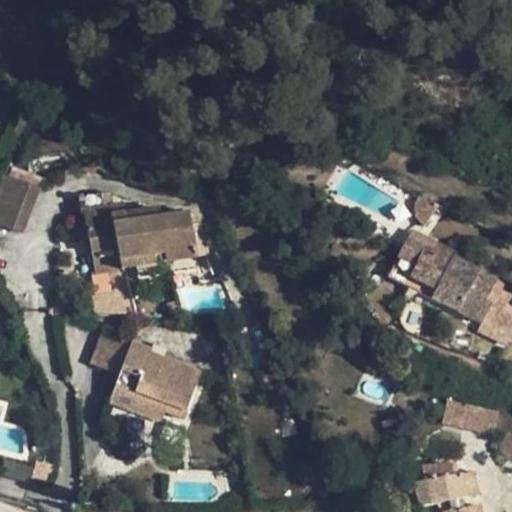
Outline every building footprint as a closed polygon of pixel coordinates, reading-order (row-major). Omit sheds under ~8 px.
[(0,225),(24,234),(42,188),(6,174),(0,188),(0,225)] [(81,196),(84,209),(110,204),(108,191),(81,196)] [(426,226),(441,203),(420,194),(418,197),(416,201),(415,205),(415,209),(415,213),(417,217),(419,221),(422,224),(426,226)] [(138,267),(194,258),(199,257),(190,210),(162,215),(160,206),(112,214),(110,204),(84,209),(95,274),(138,267)] [(488,302),(495,287),(501,275),(412,231),(398,259),(416,268),(411,277),(438,290),(434,298),(483,324),(493,304),(488,302)] [(196,263),(194,258),(138,267),(139,280),(175,274),(174,267),(196,263)] [(511,296),(495,287),(488,302),(493,304),(504,310),(511,296)] [(511,337),(511,314),(504,310),(493,304),(483,324),(478,333),(507,347),(511,337)] [(120,376),(131,347),(100,335),(89,363),(120,376)] [(120,376),(113,394),(153,409),(165,414),(183,421),(202,372),(132,345),(131,347),(120,376)] [(165,414),(153,409),(113,394),(109,405),(158,424),(161,425),(165,414)] [(499,411),(448,400),(443,423),(495,435),(499,411)] [(422,465),(425,482),(432,508),(451,503),(452,511),(479,511),(478,507),(463,511),(461,501),(467,499),(461,475),(457,457),(422,465)] [(475,472),(461,475),(467,499),(479,496),(475,472)] [(432,508),(425,482),(414,485),(420,510),(432,508)]
